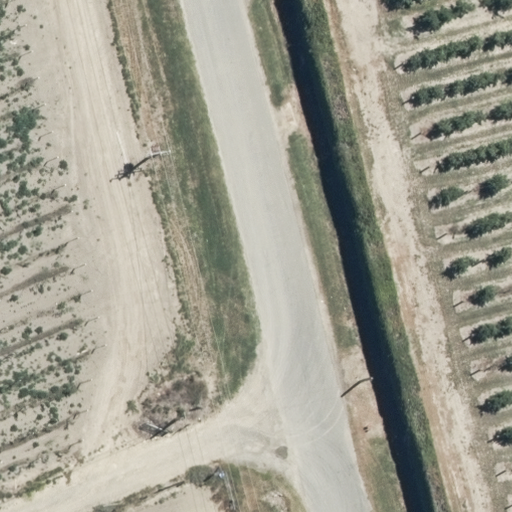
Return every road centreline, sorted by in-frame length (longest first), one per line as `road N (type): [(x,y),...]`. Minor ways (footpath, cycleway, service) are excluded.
road 1 (unclassified): [(322,511),(191,0)]
road 2 (unknown): [(28,511),(293,396)]
